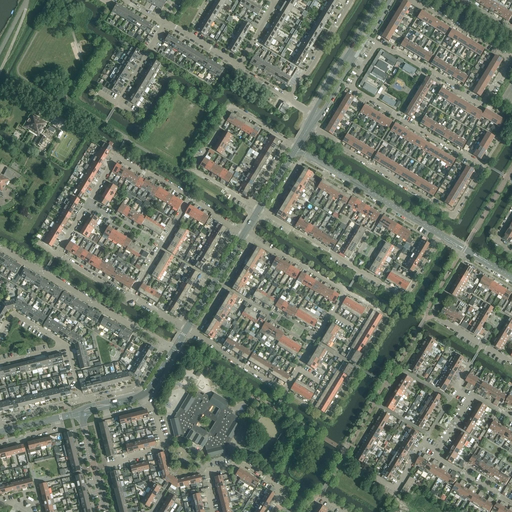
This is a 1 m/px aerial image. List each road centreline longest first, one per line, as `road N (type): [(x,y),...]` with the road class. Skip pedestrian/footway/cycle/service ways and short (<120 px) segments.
road 1 (residential): [(310,125),(453,214),(479,164),(351,87),(363,66)]
road 2 (residential): [(253,239),(345,292),(298,369),(285,390),(195,333)]
road 3 (residential): [(440,234),(404,296),(268,214)]
road 4 (residential): [(250,204),(197,164),(232,107),(287,141)]
road 5 (residential): [(0,246),(164,343)]
road 6 (residential): [(484,101),(511,56),(409,0)]
road 7 (residential): [(440,234),(296,147)]
road 8 (residential): [(511,362),(434,316),(469,252)]
road 9 (residential): [(363,66),(377,43),(484,101)]
road 10 (residential): [(270,511),(278,487),(241,463),(207,471),(213,511)]
road 11 (residential): [(190,198),(116,156),(87,204)]
